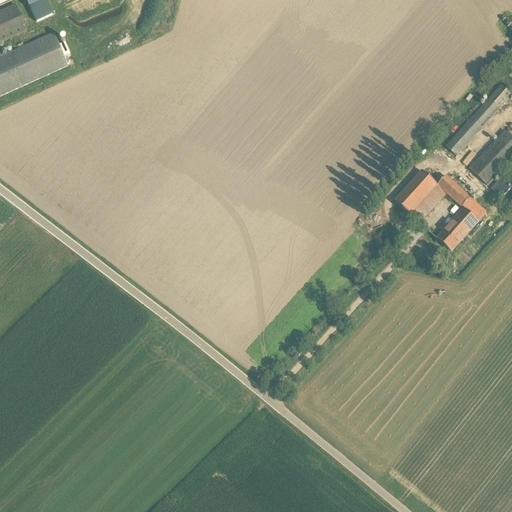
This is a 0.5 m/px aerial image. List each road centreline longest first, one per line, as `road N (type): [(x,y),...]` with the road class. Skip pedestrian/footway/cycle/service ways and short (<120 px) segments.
road 1 (unclassified): [(267,399),(0,191)]
road 2 (unclassified): [(267,399),(415,240)]
road 3 (unclassified): [(402,511),(267,399)]
